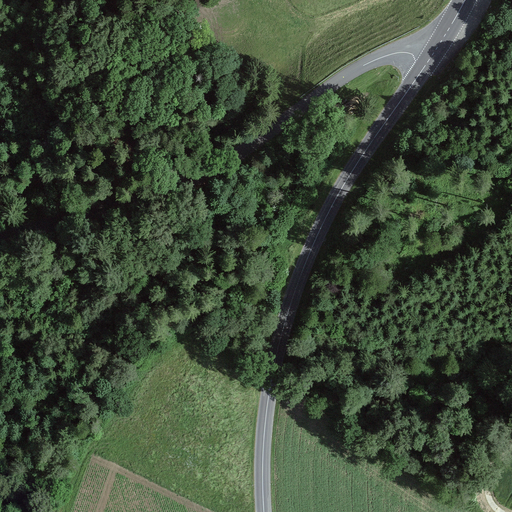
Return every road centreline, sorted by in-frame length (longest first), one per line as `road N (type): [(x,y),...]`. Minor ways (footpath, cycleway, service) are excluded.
road 1 (tertiary): [(266,511),(265,424),(287,327),(330,213),(427,62)]
road 2 (tertiary): [(0,238),(193,179),(369,62),(397,52),(427,62)]
